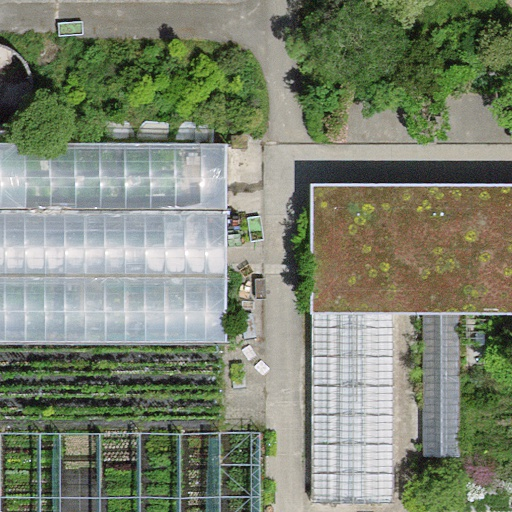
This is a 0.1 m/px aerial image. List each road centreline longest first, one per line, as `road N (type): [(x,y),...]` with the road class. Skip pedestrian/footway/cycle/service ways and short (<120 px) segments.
road 1 (track): [(284,511),(285,154)]
road 2 (track): [(284,20),(0,20)]
